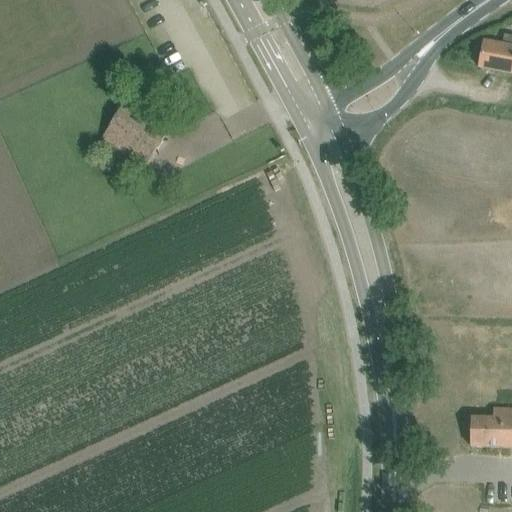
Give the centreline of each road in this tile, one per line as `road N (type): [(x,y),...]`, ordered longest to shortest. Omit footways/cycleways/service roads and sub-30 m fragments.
road 1 (tertiary): [(308,131),(393,387)]
road 2 (tertiary): [(393,387),(396,311),(343,139)]
road 3 (tertiary): [(239,0),(308,131)]
road 4 (tertiary): [(343,139),(385,113),(429,46)]
road 5 (tertiary): [(393,511),(393,387)]
